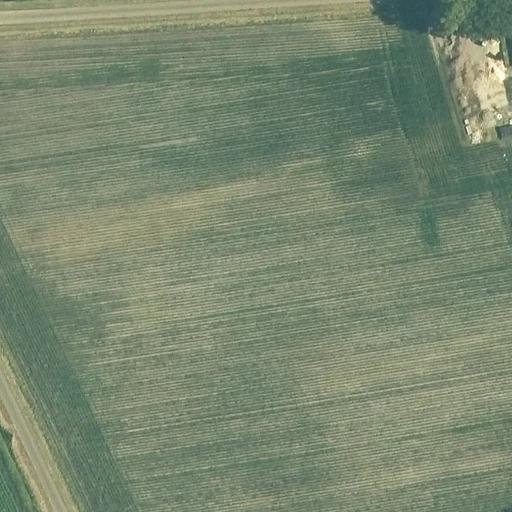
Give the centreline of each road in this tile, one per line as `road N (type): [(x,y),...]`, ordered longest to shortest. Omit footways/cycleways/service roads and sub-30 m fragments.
road 1 (residential): [(161,0),(0,10)]
road 2 (residential): [(55,511),(0,392)]
